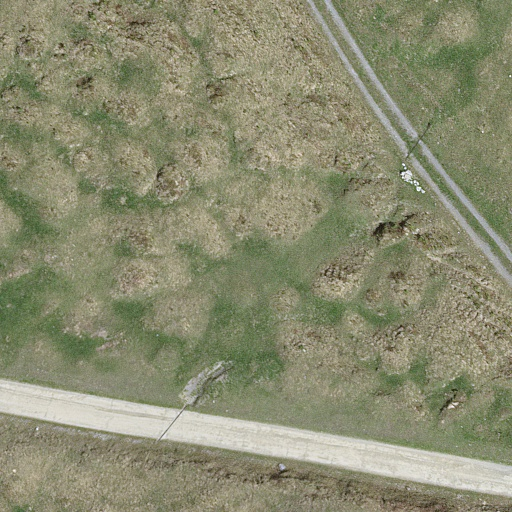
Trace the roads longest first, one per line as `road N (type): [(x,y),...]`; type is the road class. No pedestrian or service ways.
road 1 (track): [(0,374),(263,409),(511,461)]
road 2 (track): [(511,289),(328,57),(303,0)]
